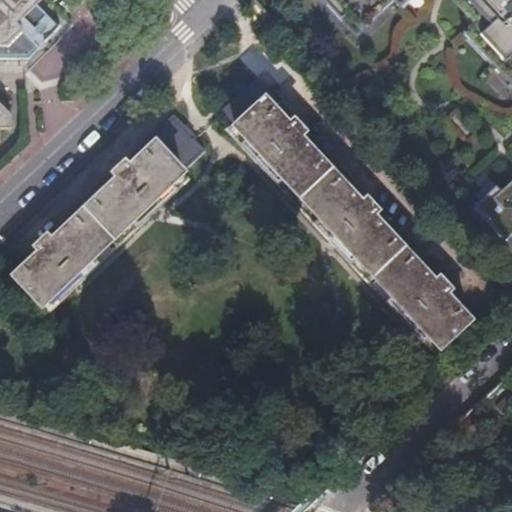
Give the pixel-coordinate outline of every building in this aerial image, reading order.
[(0,68),(23,69),(34,58),(22,46),(42,26),(32,16),(38,9),(33,4),(37,0),(0,0),(0,141),(1,142),(2,127),(0,124),(0,68)] [(511,0),(320,0),(325,5),(340,20),(354,36),(391,1),(398,8),(405,0),(467,0),(473,6),(463,15),(473,25),(462,34),(494,68),(490,71),(508,91),(511,87),(511,0)] [(54,38),(42,26),(22,46),(34,58),(54,38)] [(254,81),(221,111),(236,127),(228,135),(433,355),(474,317),(254,81)] [(168,118),(4,273),(41,312),(183,178),(178,173),(200,151),(168,118)] [(479,202),(473,207),(503,241),(511,232),(511,179),(499,192),(494,187),(479,202)] [(479,202),(494,187),(489,181),(473,196),(479,202)]
